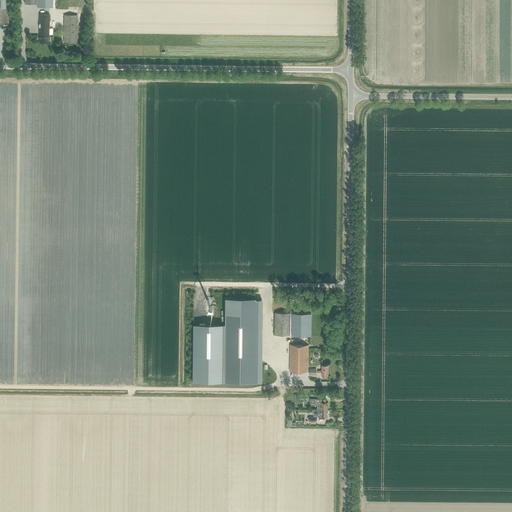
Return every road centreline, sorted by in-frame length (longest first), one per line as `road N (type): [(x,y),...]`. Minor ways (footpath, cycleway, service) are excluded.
road 1 (unclassified): [(346,511),(350,96)]
road 2 (unclassified): [(350,70),(0,65)]
road 3 (unclassified): [(511,97),(350,96)]
